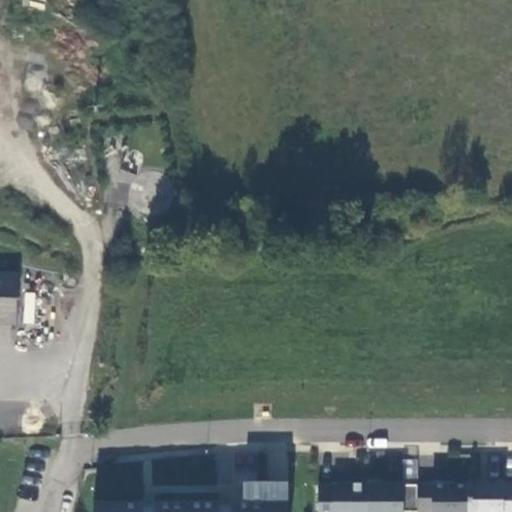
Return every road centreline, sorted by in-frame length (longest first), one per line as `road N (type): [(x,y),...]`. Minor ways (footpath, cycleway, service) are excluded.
road 1 (residential): [(511,433),(226,430),(64,456)]
road 2 (unclassified): [(43,179),(89,232),(93,300),(64,456)]
